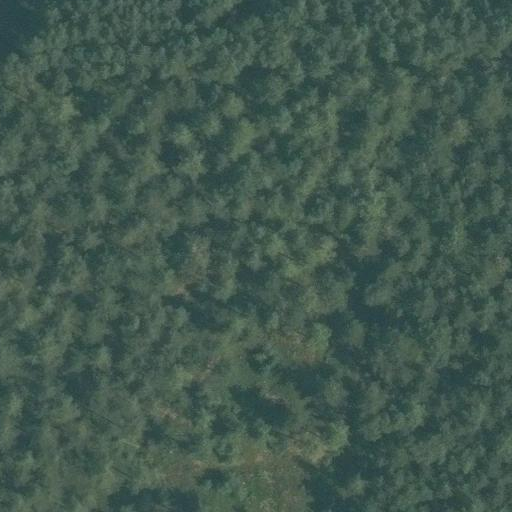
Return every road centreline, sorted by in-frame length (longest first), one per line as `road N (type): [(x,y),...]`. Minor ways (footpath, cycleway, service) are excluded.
road 1 (track): [(0,101),(511,74)]
road 2 (track): [(336,511),(380,81)]
